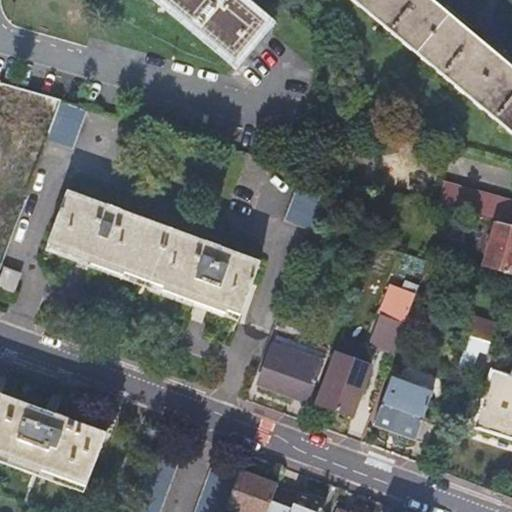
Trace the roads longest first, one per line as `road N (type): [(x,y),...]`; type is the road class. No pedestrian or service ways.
road 1 (unknown): [(13,339),(34,216),(64,177),(266,235),(266,275),(182,511)]
road 2 (residential): [(0,334),(473,511)]
